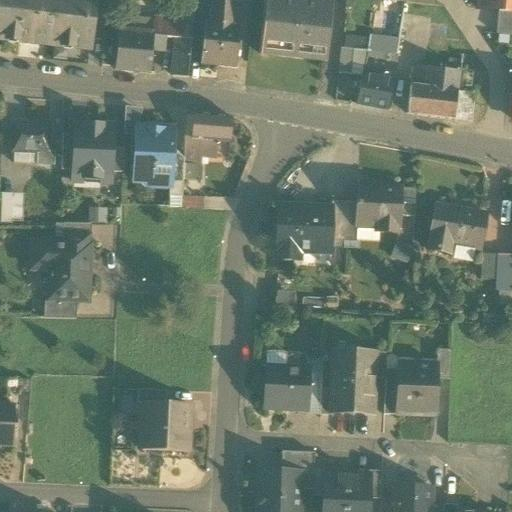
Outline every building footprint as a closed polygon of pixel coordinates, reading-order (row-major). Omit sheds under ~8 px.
[(73,49),(86,50),(89,48),(94,0),(0,0),(0,40),(5,41),(8,39),(15,39),(18,43),(60,47),(63,45),(71,46),(73,49)] [(221,27),(223,0),(211,0),(209,26),(221,27)] [(233,28),(236,1),(224,0),(223,0),(221,27),(233,28)] [(277,50),(292,52),(297,1),(288,0),(264,0),(259,53),(277,55),(277,50)] [(511,0),(478,0),(477,10),(498,12),(511,13),(511,0)] [(331,4),(297,1),(292,52),(306,53),(305,58),(325,60),(331,4)] [(172,77),(187,78),(193,13),(187,12),(185,29),(178,28),(153,26),(152,37),(154,37),(154,38),(166,39),(175,40),(172,77)] [(496,35),(511,37),(511,13),(498,12),(496,35)] [(154,17),(154,20),(153,26),(178,28),(179,19),(154,17)] [(131,18),(130,35),(152,37),(153,26),(154,20),(131,18)] [(200,64),(217,66),(221,27),(209,26),(204,25),(200,64)] [(233,28),(221,27),(217,66),(236,68),(240,29),(233,28)] [(150,75),(152,54),(154,38),(154,37),(152,37),(130,35),(118,34),(114,71),(150,75)] [(377,54),(396,56),(399,40),(366,36),(366,39),(365,53),(377,54)] [(365,53),(366,39),(344,37),(343,51),(352,52),(365,53)] [(166,39),(154,38),(152,54),(164,55),(166,39)] [(349,76),(352,52),(343,51),(339,51),(337,75),(349,76)] [(352,52),(349,76),(361,77),(364,61),(365,53),(352,52)] [(377,54),(376,63),(395,66),(396,56),(377,54)] [(392,83),(395,66),(376,63),(364,61),(361,77),(392,83)] [(407,116),(453,120),(454,121),(457,93),(459,73),(412,68),(407,116)] [(356,106),(387,112),(392,83),(361,77),(356,106)] [(474,95),(457,93),(454,121),(453,120),(453,121),(470,123),(474,95)] [(123,136),(136,137),(136,128),(136,127),(141,111),(124,110),(123,136)] [(217,143),(228,144),(231,121),(232,119),(193,115),(191,140),(191,141),(199,142),(217,143)] [(12,152),(37,153),(48,154),(48,153),(49,124),(13,123),(12,152)] [(73,177),(109,178),(110,173),(111,149),(111,132),(100,132),(100,127),(86,127),(86,131),(74,131),(74,136),(73,172),(73,177)] [(145,188),(158,188),(162,184),(169,185),(170,185),(171,160),(172,130),(162,129),(160,127),(148,127),(146,129),(136,128),(136,137),(133,183),(141,183),(145,188)] [(61,172),(73,172),(74,136),(62,136),(61,172)] [(184,139),(183,165),(192,165),(200,165),(200,160),(199,142),(191,141),(191,140),(184,139)] [(199,142),(200,160),(217,160),(217,143),(199,142)] [(110,173),(122,174),(123,150),(111,149),(110,173)] [(37,153),(12,152),(12,165),(36,165),(37,153)] [(54,153),(48,153),(48,154),(37,153),(36,165),(53,166),(54,153)] [(168,197),(181,198),(181,196),(183,160),(171,160),(170,185),(169,185),(168,197)] [(193,182),(192,165),(183,165),(182,181),(193,182)] [(378,234),(398,235),(399,217),(400,188),(379,188),(379,192),(355,191),(355,204),(354,226),(355,226),(378,227),(378,234)] [(415,189),(400,188),(399,217),(414,218),(415,189)] [(0,216),(0,224),(23,225),(23,195),(0,195),(0,216)] [(203,198),(181,196),(181,198),(180,209),(202,210),(203,198)] [(330,230),(343,230),(344,203),(329,203),(329,209),(331,209),(330,230)] [(355,204),(344,203),(343,230),(355,231),(355,226),(354,226),(355,204)] [(329,252),(329,242),(330,230),(331,209),(329,209),(276,207),(274,261),(295,262),(296,250),(329,252)] [(453,247),(454,241),(453,241),(457,210),(435,207),(429,252),(452,255),(453,247)] [(87,225),(90,225),(107,226),(107,210),(87,210),(87,225)] [(473,213),(457,210),(453,241),(454,241),(453,247),(473,250),(481,251),(485,218),(472,216),(473,213)] [(416,230),(428,232),(430,218),(419,216),(416,230)] [(87,240),(90,240),(90,225),(87,225),(62,225),(62,239),(64,239),(64,237),(87,238),(87,240)] [(378,243),(378,234),(378,227),(355,226),(355,231),(355,243),(378,243)] [(329,242),(342,242),(343,230),(330,230),(329,242)] [(355,231),(343,230),(342,242),(355,243),(355,231)] [(76,301),(86,302),(88,247),(86,247),(87,240),(87,238),(64,237),(64,239),(64,246),(32,244),(31,270),(49,271),(48,299),(48,300),(76,301)] [(395,243),(390,259),(407,265),(412,248),(395,243)] [(453,247),(452,255),(451,261),(471,264),(473,250),(453,247)] [(496,281),(497,256),(481,256),(480,280),(496,281)] [(495,292),(511,293),(511,263),(511,257),(497,256),(496,281),(495,292)] [(43,320),(75,320),(76,301),(48,300),(48,299),(44,299),(43,320)] [(274,313),(294,315),(295,301),(275,299),(274,313)] [(332,413),(371,415),(373,380),(374,353),(372,353),(371,359),(335,357),(336,351),(333,351),(332,390),(331,413),(332,413)] [(264,352),(264,370),(267,370),(281,370),(286,370),(286,353),(264,352)] [(373,380),(384,381),(385,354),(374,353),(373,380)] [(436,383),(448,383),(450,354),(437,354),(435,369),(436,369),(436,383)] [(395,415),(434,417),(436,383),(436,369),(435,369),(417,368),(417,374),(399,373),(399,368),(397,367),(397,381),(395,415)] [(305,412),(307,412),(308,376),(308,371),(286,370),(281,370),(280,377),(267,377),(267,370),(264,370),(263,411),(305,412)] [(305,415),(319,416),(320,390),(320,376),(308,376),(307,412),(305,412),(305,415)] [(383,414),(395,415),(397,381),(384,381),(383,414)] [(332,390),(320,390),(319,416),(332,417),(332,413),(331,413),(332,390)] [(145,403),(164,404),(164,392),(137,391),(137,404),(145,404),(145,403)] [(141,451),(187,453),(188,434),(185,433),(186,405),(164,404),(145,403),(145,404),(144,420),(142,420),(141,451)] [(0,446),(10,447),(13,408),(0,407),(0,446)] [(300,476),(312,477),(313,469),(313,455),(281,453),(280,474),(300,475),(300,476)] [(326,470),(313,469),(312,477),(311,497),(323,498),(324,476),(325,476),(326,470)] [(367,500),(379,501),(380,473),(367,472),(367,478),(368,478),(367,500)] [(298,511),(300,476),(300,475),(280,474),(270,474),(270,476),(267,476),(260,482),(260,485),(258,485),(255,487),(255,497),(257,499),(256,511),(298,511)] [(322,511),(344,511),(346,477),(325,476),(324,476),(323,498),(322,511)] [(367,478),(346,477),(344,511),(366,511),(367,500),(368,478),(367,478)] [(430,511),(432,491),(393,489),(392,511),(430,511)]
